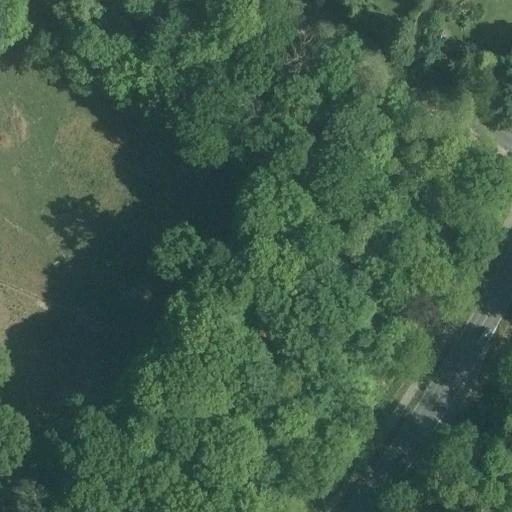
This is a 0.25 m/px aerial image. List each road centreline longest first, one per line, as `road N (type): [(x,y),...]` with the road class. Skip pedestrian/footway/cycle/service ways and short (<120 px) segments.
road 1 (secondary): [(358,511),(465,356),(511,271)]
road 2 (tertiary): [(511,143),(281,0)]
